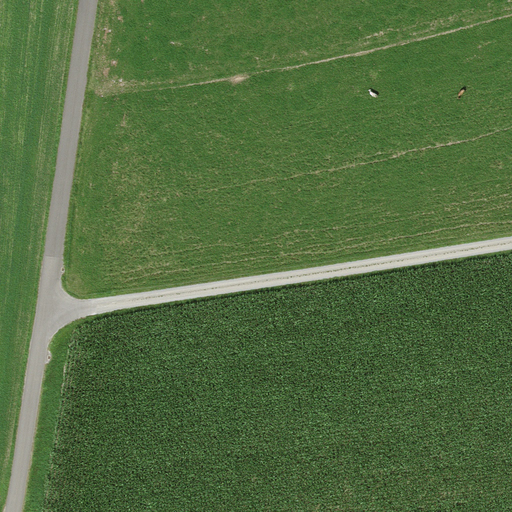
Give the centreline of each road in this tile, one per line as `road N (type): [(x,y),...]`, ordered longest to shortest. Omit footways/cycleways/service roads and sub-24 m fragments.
road 1 (unclassified): [(89,0),(13,511)]
road 2 (track): [(46,315),(511,245)]
